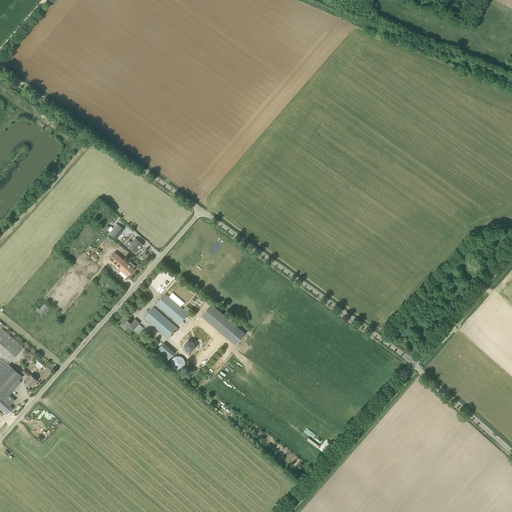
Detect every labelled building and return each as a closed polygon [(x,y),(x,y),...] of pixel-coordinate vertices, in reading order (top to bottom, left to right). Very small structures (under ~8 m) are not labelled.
[(124,229),(116,224),(108,234),(116,240),(124,229)] [(113,239),(109,235),(104,240),(108,244),(113,239)] [(136,252),(143,245),(137,239),(130,247),(136,252)] [(128,276),(134,269),(115,252),(108,259),(128,276)] [(156,304),(179,325),(191,311),(186,306),(183,310),(165,294),(156,304)] [(37,308),(36,310),(42,315),(48,307),(44,303),(39,309),(37,308)] [(230,339),(240,327),(212,303),(202,315),(230,339)] [(144,318),(167,338),(177,328),(153,307),(144,318)] [(140,323),(136,320),(133,322),(130,319),(128,321),(125,318),(120,324),(126,329),(129,326),(133,330),(140,323)] [(0,408),(7,415),(12,409),(9,406),(15,400),(9,395),(18,386),(15,384),(19,380),(16,377),(19,373),(9,364),(23,347),(3,329),(5,326),(0,321),(0,325),(1,327),(0,327),(0,408)] [(184,345),(186,351),(192,352),(195,347),(194,342),(188,340),(184,345)] [(158,350),(169,361),(177,353),(166,342),(158,350)] [(171,363),(181,370),(188,360),(177,354),(171,363)] [(36,360),(33,364),(40,369),(43,365),(36,360)] [(22,371),(26,375),(29,377),(26,381),(32,386),(37,380),(24,369),(22,371)]
